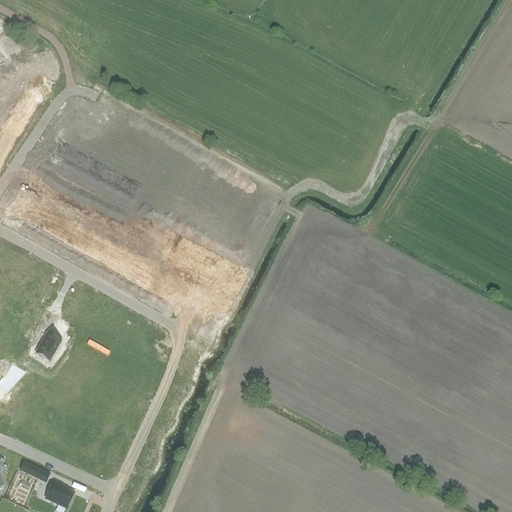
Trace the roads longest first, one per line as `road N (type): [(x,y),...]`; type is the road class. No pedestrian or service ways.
road 1 (residential): [(181,331),(0,230)]
road 2 (residential): [(115,495),(181,331)]
road 3 (residential): [(0,192),(63,96),(78,90),(96,97)]
road 4 (residential): [(115,495),(0,440)]
